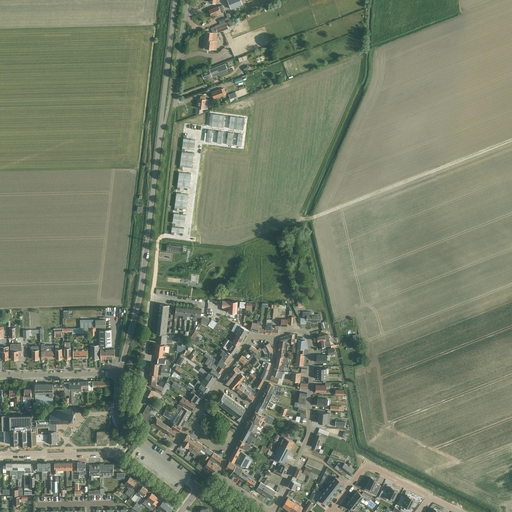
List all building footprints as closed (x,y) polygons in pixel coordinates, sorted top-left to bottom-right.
[(219,6),(209,10),(211,15),(217,13),(217,14),(224,11),(223,9),(221,5),(219,6)] [(217,33),(217,32),(215,27),(211,28),(213,33),(206,32),(205,48),(214,49),(214,41),(216,41),(217,33)] [(225,63),(221,65),(202,73),(204,78),(209,76),(209,78),(212,76),(212,74),(227,68),(225,63)] [(223,88),(211,92),(213,98),(226,94),(223,88)] [(199,99),(198,107),(204,108),(207,109),(209,100),(205,99),(199,99)] [(210,113),(209,125),(216,126),(218,114),(210,113)] [(218,114),(216,126),(223,127),(225,115),(218,114)] [(230,116),(228,128),(236,129),(237,117),(230,116)] [(237,117),(236,129),(243,130),(245,118),(237,117)] [(182,152),(181,159),(193,160),(194,153),(182,152)] [(181,159),(180,166),(192,168),(193,160),(181,159)] [(179,172),(178,179),(190,181),(191,174),(179,172)] [(178,179),(177,187),(189,188),(190,181),(178,179)] [(176,193),(175,200),(187,201),(188,194),(176,193)] [(175,200),(174,207),(187,209),(187,201),(175,200)] [(168,245),(167,245),(166,251),(179,253),(180,246),(176,246),(170,245),(170,244),(169,244),(168,245)] [(236,313),(237,301),(222,300),(222,307),(228,307),(228,312),(230,312),(229,319),(235,320),(236,313)] [(306,321),(312,321),(312,322),(317,322),(317,321),(320,321),(320,314),(317,314),(317,315),(310,314),(310,312),(302,311),(302,317),(306,317),(306,321)] [(209,319),(203,316),(199,321),(206,325),(209,319)] [(96,319),(80,319),(80,327),(99,327),(100,346),(101,346),(101,351),(101,358),(115,358),(114,349),(110,349),(110,346),(112,346),(111,329),(105,329),(105,319),(99,319),(96,319)] [(258,332),(260,325),(259,325),(260,321),(257,320),(257,323),(252,322),(250,330),(258,332)] [(234,327),(232,331),(244,338),(248,330),(243,328),(235,324),(233,327),(234,327)] [(173,340),(173,335),(165,334),(156,333),(155,342),(165,343),(166,342),(171,343),(172,340),(173,340)] [(235,335),(232,333),(231,335),(241,342),(244,338),(239,335),(237,333),(236,334),(235,335)] [(295,334),(290,334),(289,335),(286,336),(280,338),(279,340),(284,340),(285,341),(285,342),(286,342),(287,342),(293,343),(295,334)] [(328,334),(317,336),(317,342),(318,342),(319,348),(325,347),(330,346),(329,340),(328,334)] [(241,342),(231,335),(229,337),(233,339),(232,342),(232,341),(239,346),(241,342)] [(22,359),(21,343),(21,340),(19,340),(19,338),(15,338),(14,338),(14,343),(11,344),(11,359),(22,359)] [(295,364),(303,365),(304,356),(303,355),(304,349),(305,340),(298,339),(296,355),(295,364)] [(285,342),(287,342),(286,342),(285,342),(285,341),(284,340),(279,340),(278,350),(285,351),(286,348),(286,344),(284,343),(285,342)] [(239,346),(232,341),(232,342),(231,342),(233,342),(231,345),(227,342),(223,347),(227,350),(227,351),(233,354),(239,346)] [(41,343),(41,358),(53,358),(53,345),(45,345),(44,343),(41,343)] [(272,353),(272,352),(272,350),(269,343),(264,345),(264,347),(262,348),(265,353),(267,352),(266,357),(272,358),(272,353)] [(154,355),(157,356),(156,360),(165,361),(166,357),(163,356),(165,345),(155,344),(154,355)] [(99,351),(101,351),(101,346),(100,346),(99,346),(98,345),(90,345),(91,359),(99,358),(99,351)] [(82,349),(82,346),(73,346),(74,358),(87,358),(87,349),(82,349)] [(254,355),(258,350),(251,346),(248,350),(252,352),(250,355),(248,353),(246,356),(248,358),(249,358),(251,359),(254,355)] [(232,356),(226,351),(225,352),(221,349),(218,353),(222,356),(220,359),(219,359),(220,359),(227,364),(232,356)] [(242,355),(239,359),(245,363),(246,361),(248,363),(250,359),(248,358),(248,359),(242,355)] [(286,357),(286,356),(277,355),(276,363),(281,364),(288,364),(288,360),(287,360),(287,357),(286,357)] [(218,362),(213,359),(209,356),(208,358),(212,361),(217,364),(223,369),(226,364),(227,364),(220,359),(219,359),(218,362)] [(212,361),(208,358),(205,363),(207,365),(211,367),(213,369),(221,373),(223,369),(217,364),(212,361)] [(158,371),(159,364),(165,364),(165,361),(156,360),(156,363),(151,362),(150,374),(155,374),(155,370),(158,371)] [(181,374),(183,370),(176,365),(174,369),(181,374)] [(207,365),(206,367),(211,370),(209,372),(217,378),(221,373),(213,369),(211,367),(207,365)] [(217,378),(209,372),(201,366),(198,370),(204,373),(206,375),(204,377),(213,383),(216,379),(217,378)] [(267,374),(269,369),(262,366),(260,372),(259,372),(258,376),(261,377),(264,379),(267,374)] [(229,385),(238,374),(240,371),(235,367),(233,370),(233,369),(228,375),(227,375),(223,380),(229,385)] [(283,371),(282,371),(274,368),(272,375),(281,378),(283,373),(283,371)] [(156,381),(158,371),(155,370),(155,374),(150,374),(148,385),(155,389),(155,390),(160,393),(163,388),(156,384),(156,381)] [(298,381),(300,381),(301,372),(300,372),(298,372),(291,371),(291,373),(290,380),(298,381)] [(242,380),(245,377),(241,373),(230,385),(234,389),(242,380)] [(213,383),(204,377),(201,382),(198,380),(210,388),(213,383)] [(245,377),(242,380),(234,389),(240,394),(246,387),(240,382),(245,377)] [(210,388),(198,380),(195,385),(195,386),(199,388),(206,393),(210,388)] [(82,391),(82,388),(82,387),(82,381),(69,382),(69,394),(70,403),(73,403),(73,391),(82,391)] [(109,381),(89,381),(89,390),(93,390),(93,387),(109,387),(109,381)] [(308,383),(300,382),(300,387),(299,390),(307,391),(308,383)] [(63,383),(53,384),(53,393),(56,393),(56,390),(63,389),(63,383)] [(281,390),(282,387),(273,385),(269,383),(265,389),(272,393),(274,390),(281,391),(281,390)] [(43,405),(43,384),(35,384),(35,402),(33,402),(33,409),(38,409),(37,405),(43,405)] [(53,393),(53,384),(43,384),(43,405),(53,405),(53,393)] [(253,389),(248,384),(247,385),(246,387),(240,394),(244,397),(245,398),(251,391),(253,389)] [(162,395),(148,388),(145,394),(151,397),(153,394),(160,398),(162,395)] [(206,393),(199,388),(197,391),(193,389),(192,391),(202,399),(206,393)] [(13,397),(15,397),(15,400),(20,400),(20,395),(17,395),(17,389),(10,389),(10,395),(13,395),(13,397)] [(23,402),(27,402),(27,399),(31,399),(31,389),(24,389),(24,393),(23,393),(23,402)] [(278,395),(275,394),(275,395),(272,393),(265,389),(261,397),(273,403),(274,403),(275,402),(272,401),(274,395),(279,397),(280,396),(278,395)] [(202,399),(192,391),(191,392),(191,391),(190,393),(193,396),(191,399),(199,404),(202,399)] [(250,402),(254,397),(253,396),(254,393),(251,391),(245,398),(247,399),(250,402)] [(305,403),(307,393),(299,392),(298,402),(305,403)] [(224,393),(221,396),(217,402),(238,418),(245,409),(224,393)] [(192,411),(196,403),(191,400),(190,402),(182,397),(179,403),(192,411)] [(273,403),(261,397),(258,404),(265,407),(265,406),(266,406),(268,404),(271,406),(273,403),(274,404),(274,403),(273,403)] [(317,398),(317,406),(327,406),(327,399),(317,398)] [(182,406),(177,404),(176,406),(181,408),(178,413),(187,418),(191,411),(182,406)] [(266,407),(266,406),(265,406),(265,407),(258,404),(255,410),(264,415),(265,414),(266,413),(263,411),(265,406),(266,407)] [(154,411),(151,409),(152,408),(147,405),(140,417),(147,422),(152,414),(154,411)] [(45,419),(45,423),(50,423),(54,422),(57,422),(58,422),(60,422),(61,422),(63,422),(64,422),(66,422),(73,422),(73,418),(75,418),(75,413),(73,413),(73,408),(66,408),(66,409),(63,409),(60,409),(59,409),(57,409),(56,409),(54,409),(47,409),(47,413),(45,413),(44,414),(44,418),(45,419)] [(172,414),(165,410),(162,415),(171,420),(173,421),(182,426),(187,418),(178,413),(174,411),(172,414)] [(264,415),(255,410),(251,419),(260,424),(262,425),(264,421),(262,420),(262,419),(264,417),(272,421),(274,418),(265,414),(264,415)] [(319,412),(318,422),(327,423),(327,416),(330,416),(330,413),(327,413),(319,412)] [(156,417),(152,414),(147,422),(150,424),(159,430),(160,428),(173,437),(177,432),(156,418),(156,417)] [(32,415),(2,416),(3,430),(5,430),(5,441),(15,441),(15,439),(23,438),(23,442),(48,441),(48,431),(41,431),(42,433),(38,433),(37,426),(49,426),(49,431),(50,430),(56,430),(57,430),(57,422),(54,422),(50,423),(45,423),(45,419),(32,420),(32,415)] [(179,432),(182,426),(173,421),(171,420),(170,422),(173,424),(171,427),(178,431),(179,432)] [(260,427),(260,426),(250,420),(246,428),(256,433),(259,426),(260,427)] [(319,425),(317,430),(327,434),(329,429),(319,425)] [(255,433),(256,433),(246,428),(243,432),(240,438),(249,443),(253,436),(256,438),(258,434),(255,433)] [(56,430),(50,430),(48,431),(48,441),(48,442),(59,442),(58,435),(56,435),(56,430)] [(96,441),(99,441),(99,443),(106,443),(106,441),(109,441),(109,433),(107,433),(107,431),(99,431),(99,433),(97,433),(96,441)] [(328,435),(318,431),(317,434),(316,434),(311,446),(317,448),(319,445),(321,445),(322,442),(320,441),(322,436),(327,438),(328,435)] [(192,447),(197,441),(187,434),(182,442),(181,443),(190,449),(192,447)] [(283,436),(279,445),(277,450),(275,453),(273,457),(275,458),(279,460),(283,462),(293,441),(283,436)] [(250,446),(239,439),(235,448),(240,451),(241,448),(245,450),(246,449),(248,450),(250,446)] [(198,452),(203,445),(197,441),(192,447),(190,449),(189,450),(194,454),(193,456),(195,458),(198,452)] [(201,459),(208,449),(203,445),(198,452),(203,455),(201,459)] [(245,467),(249,459),(250,456),(240,451),(235,448),(228,459),(235,463),(235,462),(245,467)] [(213,471),(222,458),(208,449),(201,459),(199,461),(213,471)] [(12,469),(12,462),(6,462),(6,465),(3,465),(3,473),(6,473),(6,469),(10,469),(9,475),(12,475),(12,474),(12,469)] [(34,472),(34,465),(31,465),(31,462),(24,462),(24,472),(34,472)] [(78,469),(74,469),(75,471),(75,479),(79,478),(79,474),(86,474),(85,463),(81,463),(81,462),(77,462),(78,469)] [(234,476),(239,467),(235,465),(229,462),(225,468),(232,472),(231,473),(234,476)] [(284,474),(287,467),(282,464),(279,463),(278,465),(276,470),(274,469),(272,472),(280,476),(281,473),(284,474)] [(343,471),(349,475),(353,469),(350,466),(349,467),(345,463),(343,466),(339,463),(335,468),(342,473),(343,471)] [(103,470),(103,464),(89,464),(90,479),(93,479),(93,475),(100,475),(100,470),(103,470)] [(113,464),(103,464),(103,470),(100,470),(100,475),(100,476),(103,476),(103,475),(113,475),(113,464)] [(242,469),(239,467),(234,476),(245,482),(249,476),(249,475),(241,470),(242,469)] [(302,469),(297,467),(294,475),(298,477),(298,478),(303,481),(306,475),(302,474),(302,472),(301,472),(302,469)] [(129,496),(131,494),(134,489),(132,487),(136,481),(130,476),(125,482),(128,485),(127,487),(128,488),(127,490),(125,493),(129,496)] [(250,476),(249,476),(245,482),(252,487),(256,481),(250,477),(250,476)] [(291,480),(291,479),(288,486),(294,489),(296,485),(300,486),(301,484),(295,481),(296,478),(293,477),(291,480)] [(339,487),(343,482),(336,477),(332,481),(339,487)] [(371,477),(366,487),(373,490),(372,493),(376,495),(381,485),(376,483),(378,481),(371,477)] [(261,493),(266,485),(265,485),(269,480),(266,479),(263,483),(260,482),(255,489),(261,493)] [(336,491),(339,487),(332,481),(329,485),(336,491)] [(275,491),(266,485),(261,493),(271,499),(275,491)] [(333,495),(336,491),(329,485),(326,489),(333,495)] [(131,498),(134,501),(138,495),(140,493),(143,495),(148,490),(142,486),(140,488),(139,488),(135,493),(133,496),(131,498)] [(382,490),(378,496),(391,503),(393,500),(393,499),(398,491),(391,487),(388,493),(382,490)] [(330,499),(333,495),(326,489),(322,494),(330,499)] [(357,491),(354,495),(361,501),(363,498),(365,500),(367,498),(357,491)] [(158,502),(155,499),(157,497),(151,493),(149,495),(148,495),(142,502),(146,505),(148,501),(151,504),(150,505),(154,508),(158,502)] [(326,503),(330,499),(322,494),(319,498),(317,501),(321,503),(323,501),(326,503)] [(354,495),(350,500),(360,508),(361,506),(359,504),(361,501),(354,495)] [(401,496),(397,504),(402,506),(403,505),(405,506),(403,509),(408,511),(410,508),(415,499),(407,495),(406,498),(401,496)] [(287,498),(283,505),(292,511),(299,511),(302,508),(295,503),(296,502),(292,500),(292,501),(287,498)] [(310,500),(303,509),(307,511),(314,502),(310,500)] [(350,500),(346,504),(353,510),(355,507),(358,510),(360,508),(350,500)] [(157,509),(159,511),(160,509),(164,511),(169,511),(172,509),(163,501),(157,509)]
